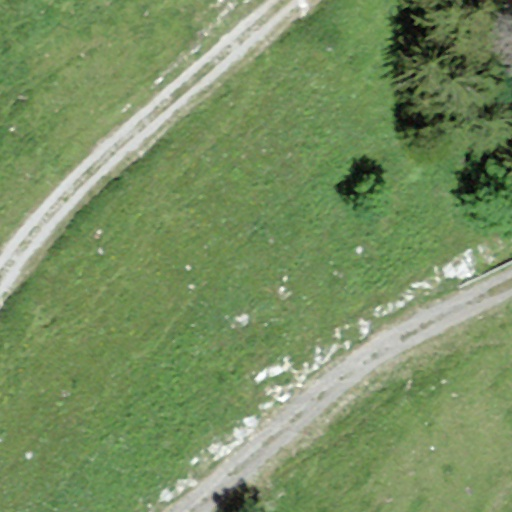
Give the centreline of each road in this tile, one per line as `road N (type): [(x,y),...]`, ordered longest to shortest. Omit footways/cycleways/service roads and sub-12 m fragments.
road 1 (track): [(180,511),(385,341),(511,273)]
road 2 (track): [(269,0),(58,193),(0,269)]
